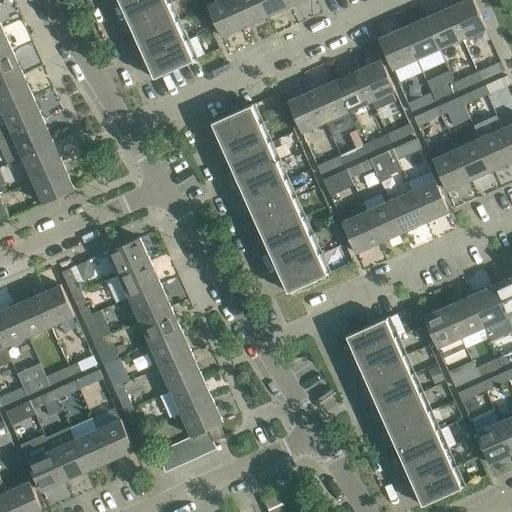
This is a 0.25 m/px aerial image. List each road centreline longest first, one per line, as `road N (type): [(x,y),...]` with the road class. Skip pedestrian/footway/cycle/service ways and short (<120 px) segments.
road 1 (residential): [(123,127),(394,0)]
road 2 (residential): [(256,346),(398,271),(511,223)]
road 3 (residential): [(315,432),(147,511)]
road 4 (residential): [(256,346),(164,188)]
road 5 (residential): [(0,262),(164,188)]
road 6 (residential): [(123,127),(45,0)]
